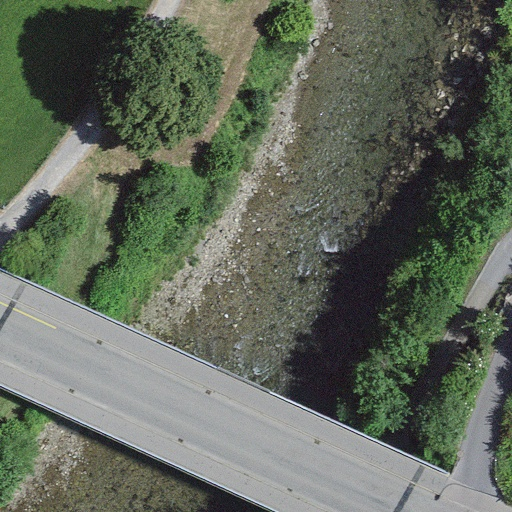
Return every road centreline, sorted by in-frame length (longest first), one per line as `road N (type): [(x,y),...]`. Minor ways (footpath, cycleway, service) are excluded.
road 1 (tertiary): [(0,329),(398,511)]
road 2 (track): [(511,254),(443,354),(357,511)]
road 3 (track): [(511,356),(458,511)]
